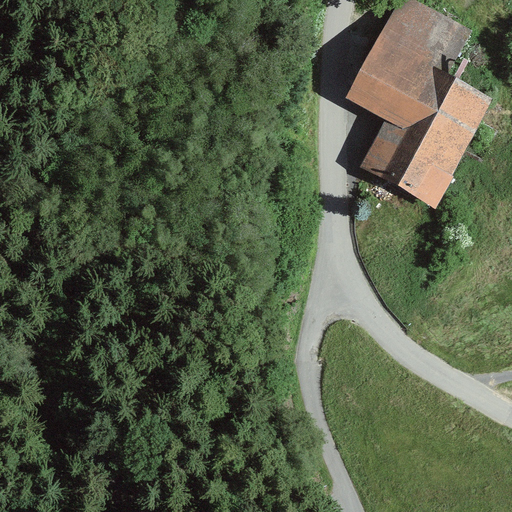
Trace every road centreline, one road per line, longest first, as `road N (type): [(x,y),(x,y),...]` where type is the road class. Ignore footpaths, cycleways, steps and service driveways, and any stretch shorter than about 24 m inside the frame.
road 1 (unclassified): [(511,423),(407,358),(369,321),(335,262),(340,0)]
road 2 (track): [(335,262),(306,332),(312,395),(353,511)]
road 3 (track): [(137,511),(102,478),(27,372),(0,352)]
